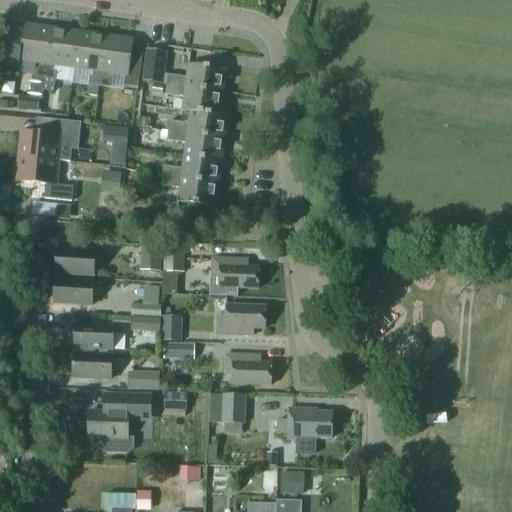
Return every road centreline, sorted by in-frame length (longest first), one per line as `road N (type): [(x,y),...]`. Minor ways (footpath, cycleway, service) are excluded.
road 1 (unclassified): [(375,511),(374,404),(360,373),(306,320),(272,49),(213,18),(51,0)]
road 2 (unclassified): [(37,511),(43,455),(0,269)]
